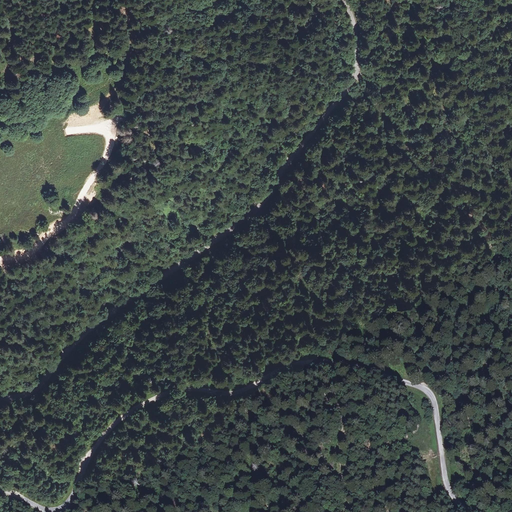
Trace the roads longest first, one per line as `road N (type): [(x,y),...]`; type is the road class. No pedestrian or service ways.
road 1 (tertiary): [(0,491),(45,507),(70,503),(119,418),(179,382),(246,384),(341,363),(383,368),(432,398),(447,486),(472,511)]
road 2 (tertiary): [(347,0),(356,78),(289,149),(258,198),(85,320),(22,385),(0,390)]
road 3 (track): [(0,259),(28,249),(72,213),(110,144),(97,128),(68,131),(91,55),(96,0)]
